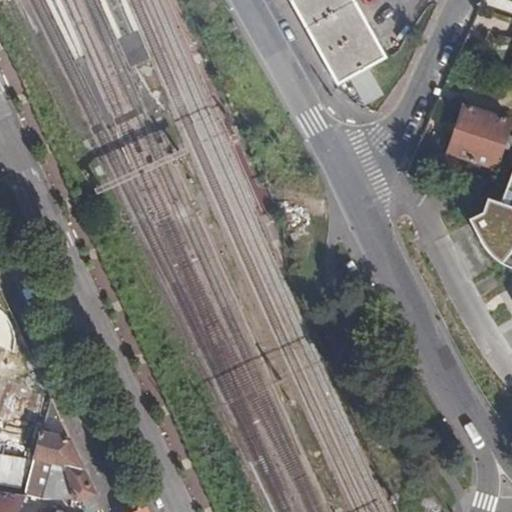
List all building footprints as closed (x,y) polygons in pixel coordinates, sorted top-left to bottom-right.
[(288,0),(336,86),(350,79),(369,68),(387,58),(353,0),(288,0)] [(384,93),(369,68),(350,79),(365,104),(384,93)] [(454,135),(447,153),(497,172),(498,167),(511,171),(511,135),(511,130),(511,121),(465,104),(456,127),(454,135)] [(449,124),(446,132),(454,135),(456,127),(449,124)] [(511,172),(502,201),(490,198),(489,204),(487,210),(474,220),(475,225),(477,230),(480,235),(488,245),(494,250),(500,256),(506,260),(511,263),(511,172)] [(48,399),(32,459),(51,464),(65,468),(82,471),(68,441),(49,436),(55,413),(48,399)] [(84,422),(116,496),(133,488),(100,416),(84,422)] [(32,459),(20,497),(25,498),(40,501),(50,464),(32,459)] [(65,468),(50,464),(40,501),(41,501),(73,499),(65,468)] [(65,468),(73,499),(82,499),(92,496),(82,471),(65,468)] [(143,511),(133,488),(116,496),(119,505),(119,511),(143,511)] [(0,493),(0,511),(16,511),(23,498),(25,498),(20,497),(0,493)] [(82,499),(85,510),(97,508),(92,496),(82,499)]
